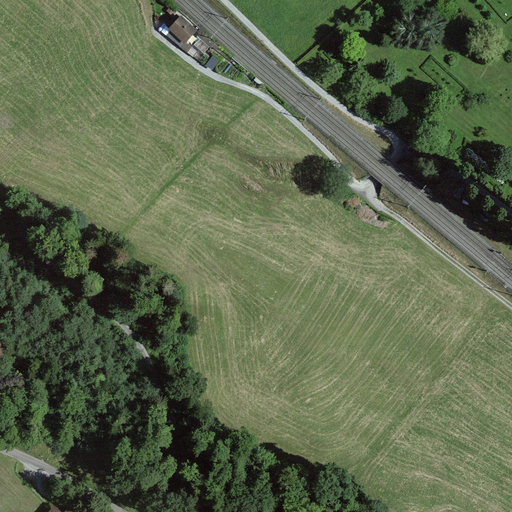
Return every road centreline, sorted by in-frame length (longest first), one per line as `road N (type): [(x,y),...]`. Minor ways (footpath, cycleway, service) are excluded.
road 1 (track): [(0,201),(62,277),(134,335),(189,455),(256,511)]
road 2 (track): [(381,208),(511,306)]
road 3 (residential): [(119,511),(0,449)]
